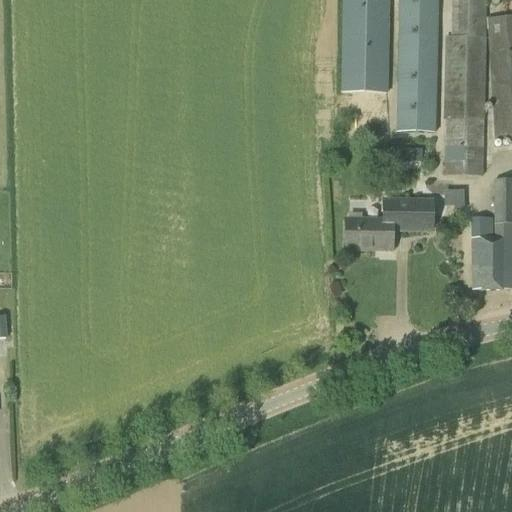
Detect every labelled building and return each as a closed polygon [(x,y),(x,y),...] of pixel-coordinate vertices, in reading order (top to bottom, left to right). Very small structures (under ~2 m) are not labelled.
[(385,97),(385,0),(341,0),(340,97),(385,97)] [(436,0),(398,0),(396,135),(434,135),(436,0)] [(481,177),(484,0),(451,0),(451,39),(445,39),(444,121),(449,121),(448,176),(481,177)] [(494,141),(511,139),(511,19),(487,21),(494,141)] [(334,148),(350,146),(347,126),(332,128),(334,148)] [(421,152),(409,152),(408,165),(421,165),(421,152)] [(472,291),(511,291),(511,226),(511,225),(511,182),(493,183),(493,219),(472,219),(472,291)] [(391,223),(390,233),(430,234),(431,204),(382,203),(381,222),(391,223)] [(391,223),(381,222),(344,222),(343,253),(390,254),(390,233),(391,223)]
